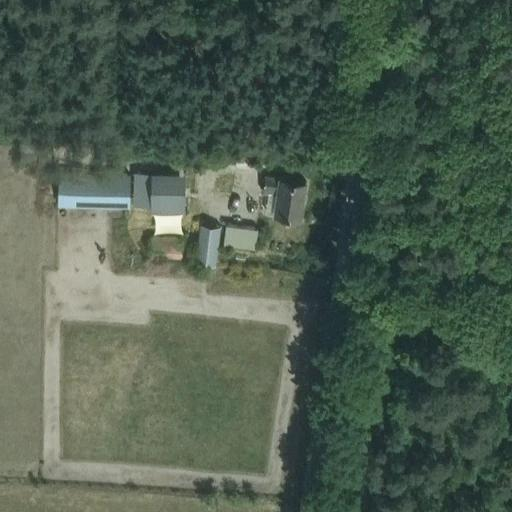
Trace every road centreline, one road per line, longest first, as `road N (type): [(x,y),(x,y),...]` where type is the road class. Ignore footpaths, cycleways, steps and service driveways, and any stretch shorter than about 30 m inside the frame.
road 1 (unclassified): [(306,511),(376,0)]
road 2 (track): [(335,296),(511,297)]
